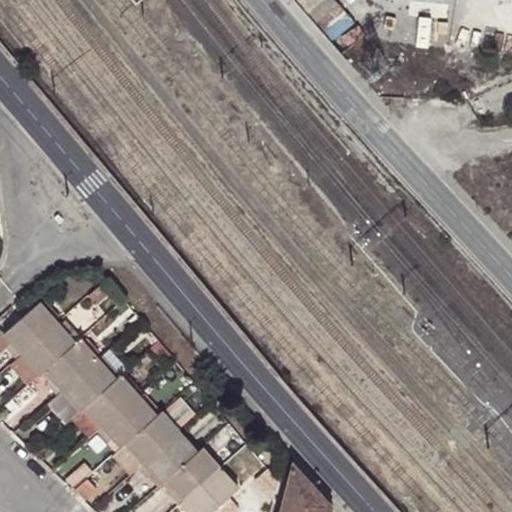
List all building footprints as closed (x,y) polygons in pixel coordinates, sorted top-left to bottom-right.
[(15,357),(58,319),(41,301),(5,331),(12,340),(5,346),(15,357)] [(76,339),(58,319),(15,357),(25,367),(31,361),(40,371),(44,367),(76,339)] [(12,340),(5,331),(0,335),(0,348),(1,350),(5,346),(12,340)] [(79,336),(76,339),(44,367),(50,375),(45,381),(55,394),(63,387),(98,356),(79,336)] [(116,376),(98,356),(63,387),(71,397),(65,403),(75,414),(85,405),(116,376)] [(15,357),(10,362),(28,382),(40,371),(31,361),(25,367),(15,357)] [(121,372),(116,376),(85,405),(103,425),(139,392),(121,372)] [(55,394),(48,401),(66,422),(71,418),(75,414),(65,403),(71,397),(63,387),(55,394)] [(158,413),(139,392),(103,425),(97,430),(107,442),(114,436),(122,446),(126,442),(158,413)] [(187,422),(207,405),(198,395),(179,412),(187,422)] [(85,405),(75,414),(71,418),(89,438),(97,430),(103,425),(85,405)] [(161,410),(158,413),(126,442),(143,462),(179,430),(161,410)] [(167,478),(198,450),(179,430),(143,462),(137,468),(147,478),(153,473),(163,482),(167,478)] [(122,446),(83,481),(100,501),(137,468),(143,462),(126,442),(122,446)] [(185,498),(219,467),(202,447),(198,450),(167,478),(175,486),(168,491),(179,504),(185,498)] [(330,511),(333,503),(294,460),(280,511),(330,511)] [(208,511),(237,487),(219,467),(185,498),(195,509),(197,511),(208,511)] [(192,511),(195,509),(185,498),(179,504),(186,511),(192,511)] [(264,511),(266,506),(253,503),(250,511),(264,511)]
